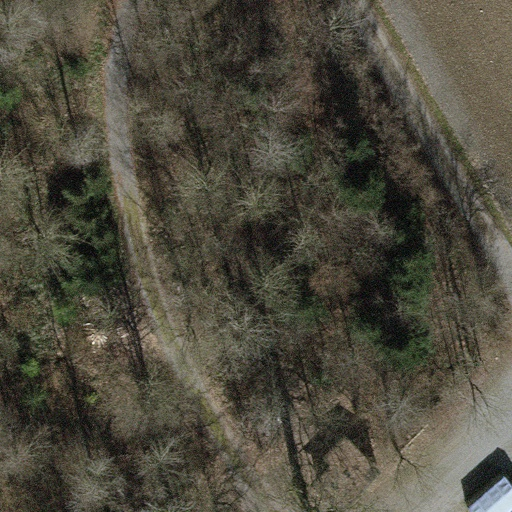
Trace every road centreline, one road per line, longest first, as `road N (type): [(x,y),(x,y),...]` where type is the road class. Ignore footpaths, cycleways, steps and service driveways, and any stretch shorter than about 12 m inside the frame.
road 1 (track): [(113,0),(116,160),(199,420),(258,511)]
road 2 (track): [(511,306),(330,0)]
road 3 (track): [(405,511),(511,416)]
